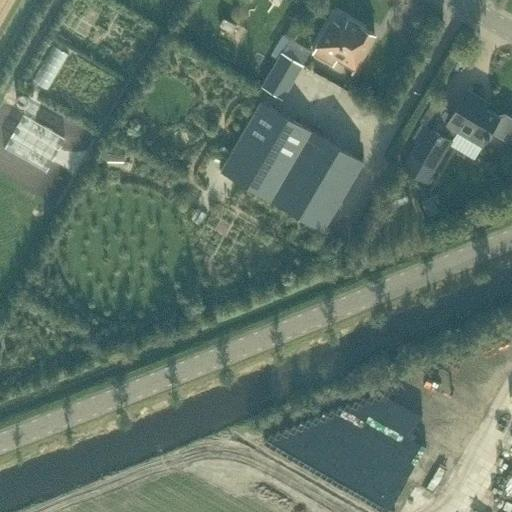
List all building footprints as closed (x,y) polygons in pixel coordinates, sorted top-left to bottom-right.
[(285,0),(303,8),(307,0),(285,0)] [(211,25),(232,36),(237,28),(224,21),(230,11),(222,6),(211,25)] [(343,25),(332,18),(317,46),(354,68),(375,34),(347,18),(343,25)] [(303,64),(282,51),(281,50),(261,85),(283,98),(303,64)] [(511,136),(511,115),(506,112),(498,114),(488,108),(491,102),(469,89),(448,125),(443,132),(428,122),(403,165),(431,180),(459,132),(483,146),(492,131),(494,132),(492,135),(503,141),(505,138),(511,136)] [(259,99),(219,170),(323,229),(363,160),(259,99)] [(143,180),(158,151),(152,148),(137,177),(143,180)] [(123,152),(106,152),(106,160),(123,160),(123,152)] [(393,208),(410,202),(406,189),(389,195),(393,208)] [(429,511),(475,415),(455,406),(405,511),(429,511)] [(482,420),(437,511),(462,511),(503,431),(482,420)] [(495,511),(511,480),(511,437),(509,435),(469,511),(495,511)]
